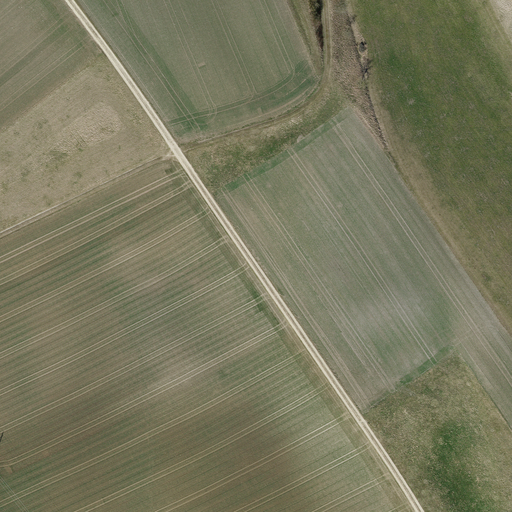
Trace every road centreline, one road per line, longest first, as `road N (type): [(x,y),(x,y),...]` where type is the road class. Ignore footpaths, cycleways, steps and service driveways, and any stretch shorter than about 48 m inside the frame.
road 1 (track): [(422,511),(70,0)]
road 2 (track): [(326,0),(329,62),(302,108),(160,158),(0,234)]
